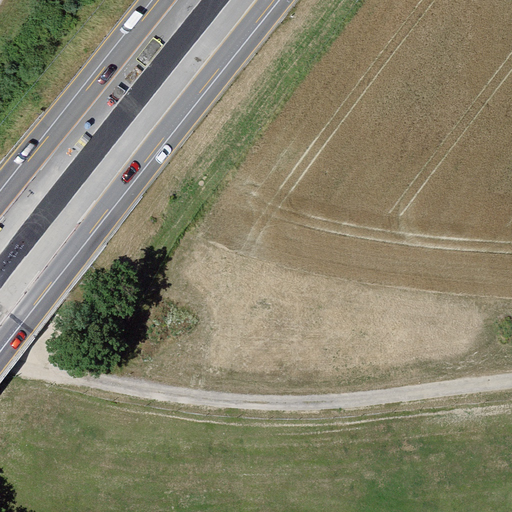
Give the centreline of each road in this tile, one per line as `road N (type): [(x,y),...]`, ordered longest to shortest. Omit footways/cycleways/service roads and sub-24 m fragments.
road 1 (track): [(511,384),(329,405),(203,401),(118,388),(0,345)]
road 2 (motorway): [(0,322),(255,0)]
road 3 (motorway): [(177,0),(0,222)]
